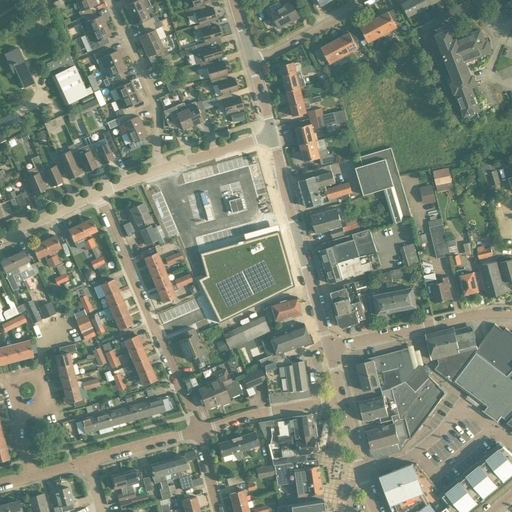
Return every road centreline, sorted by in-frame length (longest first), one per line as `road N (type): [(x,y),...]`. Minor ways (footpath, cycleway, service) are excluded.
road 1 (residential): [(197,431),(100,194)]
road 2 (tertiary): [(329,348),(271,135)]
road 3 (residential): [(329,348),(511,313)]
road 4 (residential): [(157,171),(156,108),(108,0)]
road 5 (residential): [(197,431),(342,400)]
road 6 (residential): [(252,62),(368,0)]
